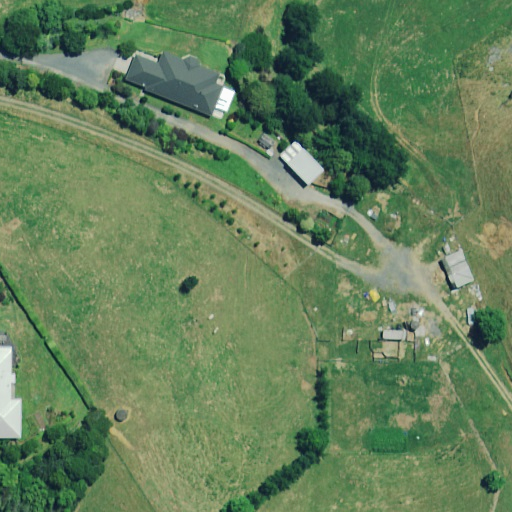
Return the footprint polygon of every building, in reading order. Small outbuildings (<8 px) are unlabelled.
[(217,74),(161,53),(157,64),(133,55),(124,81),(144,88),(143,91),(210,117),(221,88),(213,84),(217,74)] [(262,135),(257,143),(268,151),(274,143),(262,135)] [(321,171),(293,142),(278,156),(306,185),(321,171)] [(459,251),(442,258),(450,277),(467,270),(459,251)] [(0,438),(18,438),(18,401),(9,401),(8,349),(0,348),(0,438)]
